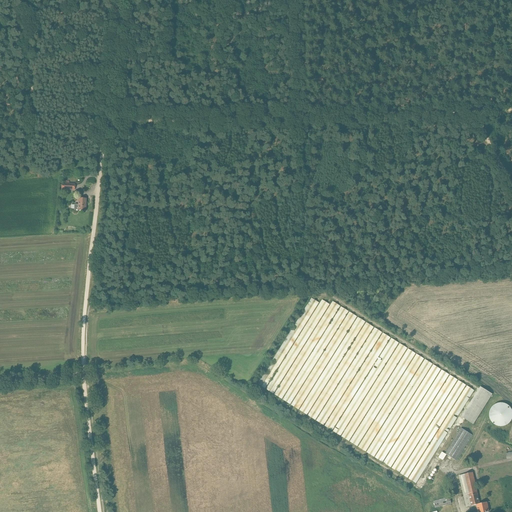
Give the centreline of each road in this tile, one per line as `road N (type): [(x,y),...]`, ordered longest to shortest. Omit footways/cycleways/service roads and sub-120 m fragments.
road 1 (track): [(119,0),(84,309)]
road 2 (track): [(105,119),(301,115)]
road 3 (track): [(301,115),(468,112)]
road 4 (track): [(99,511),(82,373)]
